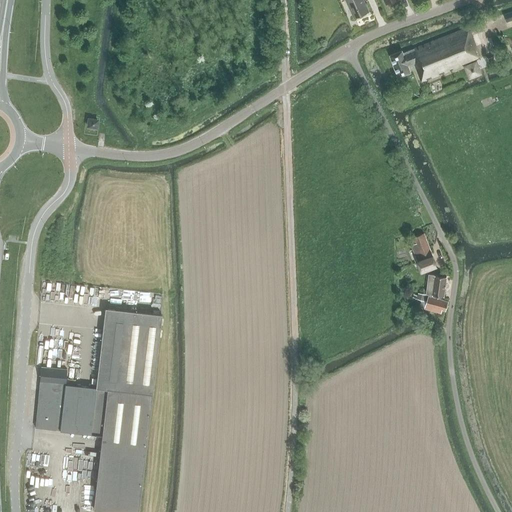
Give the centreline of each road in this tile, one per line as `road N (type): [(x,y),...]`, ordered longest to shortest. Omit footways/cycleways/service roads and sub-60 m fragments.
road 1 (unclassified): [(497,511),(455,395),(451,255),(358,70)]
road 2 (unclassified): [(15,511),(31,244),(43,213),(66,189),(68,147)]
road 3 (tertiary): [(68,147),(129,156),(185,148),(347,47)]
road 4 (unknown): [(140,137),(280,68),(290,58),(287,0)]
road 5 (unknown): [(141,156),(140,137),(112,85),(125,0)]
road 6 (unclassified): [(68,147),(65,104),(45,59),(45,0)]
road 7 (tertiary): [(347,47),(466,0)]
